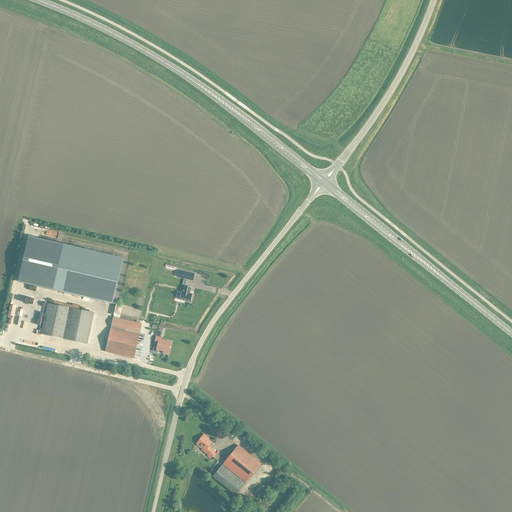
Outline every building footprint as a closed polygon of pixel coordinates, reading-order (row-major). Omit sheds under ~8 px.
[(18,280),(53,289),(58,266),(59,265),(63,245),(28,237),(18,280)] [(53,289),(113,303),(123,259),(63,245),(53,289)] [(186,277),(186,279),(193,280),(194,273),(179,270),(177,275),(186,277)] [(190,293),(191,287),(184,285),(183,292),(181,291),(179,299),(191,302),(192,294),(190,293)] [(42,300),(38,330),(85,337),(89,306),(42,300)] [(140,332),(141,324),(113,317),(111,326),(140,332)] [(140,332),(111,326),(105,351),(134,358),(140,332)] [(168,354),(171,342),(160,339),(160,337),(156,336),(154,342),(158,343),(156,349),(163,351),(163,353),(168,354)] [(202,449),(208,454),(206,456),(210,459),(215,453),(212,450),(213,450),(208,446),(211,443),(207,440),(209,438),(204,434),(197,443),(203,448),(202,449)] [(238,445),(223,464),(245,482),(261,463),(238,445)] [(245,482),(223,464),(213,476),(235,495),(245,482)]
